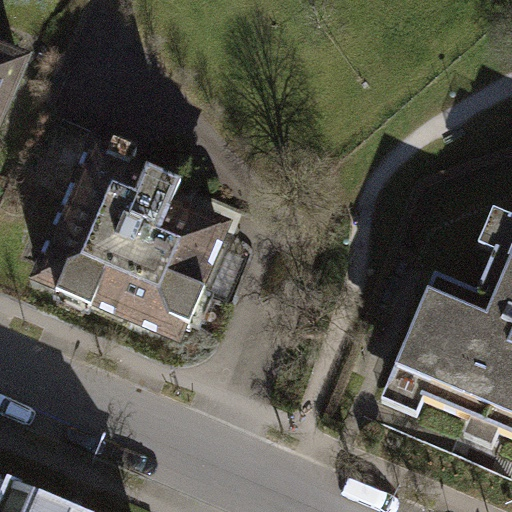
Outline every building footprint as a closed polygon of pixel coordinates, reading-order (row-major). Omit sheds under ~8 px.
[(0,94),(12,66),(0,60),(0,94)] [(19,168),(71,190),(88,149),(100,154),(105,143),(41,116),(19,168)] [(129,153),(105,143),(100,154),(88,149),(71,190),(33,279),(168,336),(172,326),(181,329),(197,292),(188,288),(213,230),(163,209),(173,186),(124,165),(129,153)] [(434,286),(379,413),(415,428),(422,411),(469,430),(463,446),(492,458),(499,443),(511,448),(511,229),(508,228),(476,304),(434,286)] [(73,511),(0,482),(0,511),(73,511)]
